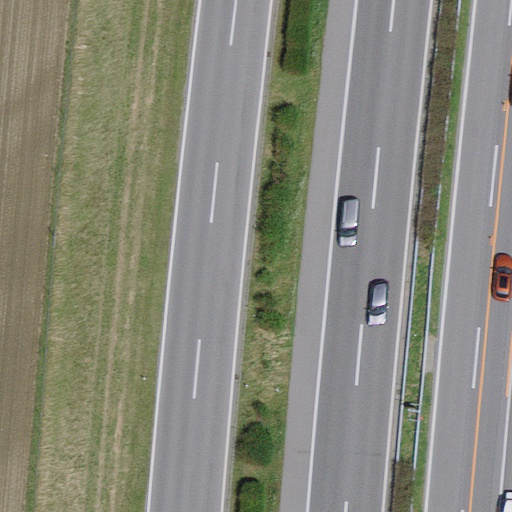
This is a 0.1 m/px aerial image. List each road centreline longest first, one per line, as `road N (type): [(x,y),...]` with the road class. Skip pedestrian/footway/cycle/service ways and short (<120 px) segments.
road 1 (motorway): [(232,0),(182,511)]
road 2 (motorway): [(392,0),(342,511)]
road 3 (motorway): [(462,511),(511,0)]
